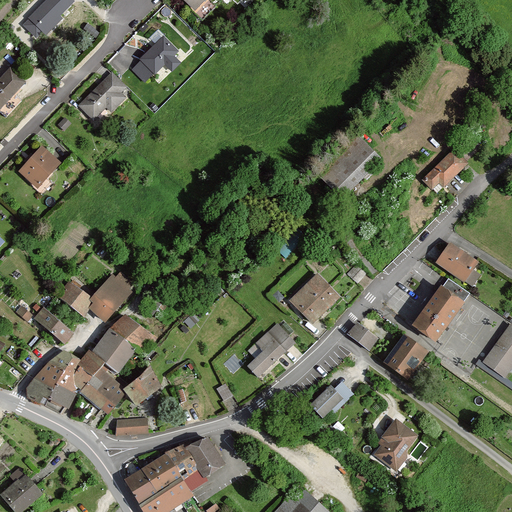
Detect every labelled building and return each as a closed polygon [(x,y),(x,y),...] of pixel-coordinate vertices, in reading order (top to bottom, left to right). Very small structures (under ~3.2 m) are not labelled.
[(52,0),(33,21),(33,22),(47,36),(62,21),(60,19),(75,4),(70,0),(52,0)] [(196,0),(191,5),(196,11),(207,0),(196,0)] [(146,60),(158,73),(181,51),(168,38),(146,60)] [(149,82),(158,73),(146,60),(137,69),(149,82)] [(0,82),(0,108),(13,96),(24,85),(11,72),(0,82)] [(109,107),(111,109),(123,97),(121,95),(126,90),(116,79),(111,84),(110,83),(84,107),(96,120),(109,107)] [(472,101),(481,94),(475,88),(467,94),(472,101)] [(0,108),(0,114),(5,119),(21,103),(13,96),(0,108)] [(125,99),(123,97),(111,109),(113,111),(125,100),(125,99)] [(67,119),(61,125),(66,131),(73,124),(67,119)] [(365,122),(317,177),(344,200),(391,145),(365,122)] [(466,157),(480,143),(470,134),(456,147),(466,157)] [(424,177),(432,184),(439,178),(443,182),(466,160),(454,148),(424,177)] [(37,185),(35,188),(43,197),(54,186),(48,181),(62,167),(47,151),(25,172),(25,173),(37,185)] [(466,281),(474,269),(478,263),(451,246),(440,263),(465,281),(466,281)] [(357,265),(349,274),(358,282),(367,273),(357,265)] [(481,274),(474,269),(466,281),(473,286),(481,274)] [(94,301),(99,305),(94,309),(105,323),(122,306),(122,304),(133,292),(130,290),(135,284),(124,275),(119,281),(115,278),(102,292),(94,301)] [(320,278),(294,305),(314,324),(340,297),(320,278)] [(429,307),(417,324),(436,338),(448,322),(449,323),(465,303),(461,300),(467,292),(450,280),(445,287),(443,286),(428,306),(429,307)] [(75,285),(61,299),(81,316),(92,301),(75,285)] [(158,302),(163,306),(172,296),(166,292),(158,302)] [(69,332),(82,317),(81,316),(61,299),(60,299),(48,312),(69,332)] [(160,310),(163,306),(158,302),(154,300),(150,305),(149,304),(147,307),(148,308),(148,310),(155,316),(160,310)] [(29,323),(34,318),(25,309),(20,315),(29,323)] [(71,336),(69,332),(48,312),(40,320),(59,337),(65,343),(71,336)] [(84,318),(82,317),(69,332),(72,334),(86,319),(84,318)] [(129,320),(113,333),(137,351),(141,354),(153,337),(144,330),(129,320)] [(369,351),(378,339),(357,325),(352,331),(348,335),(369,351)] [(294,344),(277,327),(267,335),(275,343),(278,346),(285,353),(294,344)] [(511,330),(500,345),(500,346),(510,354),(511,355),(507,360),(511,364),(511,330)] [(132,357),(137,351),(113,333),(95,357),(106,366),(118,376),(132,357)] [(266,352),(275,343),(267,335),(258,344),(266,352)] [(407,340),(387,367),(407,383),(428,355),(407,340)] [(275,343),(266,352),(249,369),(258,379),(285,353),(278,346),(275,343)] [(506,377),(511,368),(511,364),(507,360),(511,355),(510,354),(500,346),(487,363),(506,377)] [(154,352),(147,360),(151,364),(158,355),(154,352)] [(80,366),(83,369),(95,379),(102,372),(106,366),(95,357),(90,353),(80,366)] [(63,356),(50,366),(63,373),(75,379),(76,377),(83,369),(80,366),(63,356)] [(23,359),(17,367),(24,372),(31,364),(24,359),(23,359)] [(511,383),(484,364),(481,368),(511,388),(511,383)] [(41,375),(56,388),(58,384),(61,377),(63,373),(50,366),(41,375)] [(84,392),(103,409),(113,396),(109,393),(110,391),(95,379),(83,369),(76,377),(75,379),(76,382),(78,384),(85,390),(84,392)] [(129,392),(134,401),(137,405),(159,389),(159,388),(151,370),(149,372),(143,378),(138,383),(128,390),(129,392)] [(102,372),(95,379),(110,391),(109,393),(113,396),(103,409),(110,414),(124,398),(125,398),(126,397),(127,396),(126,395),(127,394),(102,372)] [(76,388),(78,384),(76,382),(75,379),(63,373),(61,377),(76,388)] [(36,382),(35,383),(43,389),(48,384),(56,388),(41,375),(35,381),(36,382)] [(76,388),(61,377),(58,384),(73,393),(76,388)] [(51,400),(56,388),(48,384),(43,389),(35,383),(30,390),(30,400),(41,406),(45,398),(51,400)] [(73,393),(58,384),(56,388),(51,400),(47,408),(63,416),(76,395),(73,393)] [(232,392),(227,384),(219,389),(226,399),(234,394),(232,392)] [(344,385),(337,392),(342,398),(329,411),(332,414),(353,395),(344,385)] [(337,392),(332,387),(311,407),(322,418),(329,411),(342,398),(337,392)] [(128,435),(149,434),(148,421),(116,423),(117,435),(128,435)] [(415,437),(396,422),(384,437),(388,440),(383,447),(377,455),(393,468),(399,460),(402,461),(405,457),(404,452),(415,437)] [(388,440),(384,437),(379,444),(383,447),(388,440)] [(209,439),(194,446),(187,449),(201,471),(184,480),(189,488),(226,466),(209,440),(209,439)] [(183,479),(184,480),(201,471),(187,449),(182,451),(173,455),(169,457),(183,479)] [(145,472),(160,496),(170,490),(171,486),(183,479),(169,457),(151,468),(145,472)] [(395,469),(402,461),(399,460),(393,468),(395,469)] [(129,484),(142,507),(160,496),(145,472),(128,482),(129,484)] [(165,511),(193,495),(189,488),(184,480),(183,479),(171,486),(170,490),(160,496),(142,507),(145,511),(165,511)] [(21,511),(42,495),(29,481),(24,486),(10,500),(19,511),(21,511)] [(10,500),(24,486),(23,485),(21,486),(19,483),(13,488),(13,489),(6,495),(6,496),(10,500)] [(333,511),(300,485),(278,511),(333,511)] [(195,497),(183,504),(188,511),(200,504),(195,497)]
